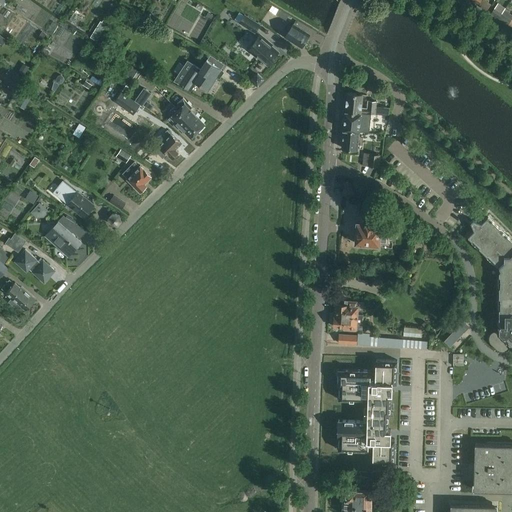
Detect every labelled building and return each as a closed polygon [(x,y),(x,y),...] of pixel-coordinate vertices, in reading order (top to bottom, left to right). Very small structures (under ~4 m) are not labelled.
[(485,0),(482,0),(479,5),(486,11),(491,4),(485,0)] [(499,18),(502,13),(495,8),(491,13),(499,18)] [(286,20),(289,15),(279,10),(276,14),(286,20)] [(511,19),(502,13),(499,18),(508,24),(511,19)] [(255,32),(259,24),(244,14),(239,22),(255,32)] [(90,37),(96,40),(109,21),(104,18),(102,21),(100,20),(90,37)] [(290,29),(285,36),(301,47),(303,45),(304,45),(306,42),(306,41),(310,34),(299,28),(300,26),(295,23),(294,25),(291,24),(288,28),(290,29)] [(260,34),(249,47),(257,54),(256,55),(257,56),(258,55),(268,64),(271,60),(273,60),(275,57),(275,56),(278,52),(271,46),(267,43),(268,42),(260,34)] [(207,60),(201,69),(194,65),(181,85),(188,89),(194,81),(207,90),(216,76),(217,76),(221,69),(213,64),(216,59),(210,55),(207,60)] [(24,75),(28,67),(23,64),(18,72),(24,75)] [(115,102),(133,114),(141,103),(128,95),(132,89),(131,88),(141,72),(131,66),(124,79),(128,82),(126,85),(115,102)] [(10,68),(5,76),(19,85),(24,78),(10,68)] [(257,83),(262,78),(257,74),(253,78),(257,83)] [(137,99),(145,87),(138,82),(129,94),(137,99)] [(145,87),(137,99),(143,104),(145,100),(151,92),(145,87)] [(25,92),(18,104),(24,108),(31,96),(25,92)] [(347,93),(345,111),(361,113),(375,114),(377,101),(368,100),(367,108),(361,107),(363,94),(347,93)] [(178,105),(176,107),(175,108),(198,131),(205,124),(191,109),(192,107),(183,98),(177,103),(178,105)] [(150,111),(154,106),(145,100),(143,104),(142,105),(150,111)] [(170,111),(173,114),(169,119),(174,124),(176,123),(191,138),(198,131),(175,108),(176,107),(174,106),(169,110),(170,111)] [(344,121),(343,129),(359,131),(361,113),(345,111),(344,119),(346,119),(346,121),(344,121)] [(85,127),(80,124),(73,135),(79,137),(85,127)] [(342,144),(341,148),(342,148),(357,149),(359,131),(343,129),(342,137),(344,137),(344,139),(342,139),(342,144)] [(163,157),(167,153),(172,158),(178,152),(175,149),(181,143),(171,134),(167,130),(164,134),(167,138),(155,150),(163,157)] [(126,163),(131,156),(121,149),(116,156),(126,163)] [(379,155),(370,154),(369,165),(378,166),(379,155)] [(35,156),(30,164),(34,167),(39,159),(35,156)] [(140,166),(135,161),(123,173),(128,178),(127,179),(140,192),(146,186),(144,184),(151,176),(140,166)] [(66,202),(82,216),(92,204),(75,190),(76,190),(63,180),(57,187),(61,191),(58,195),(57,196),(66,202)] [(344,195),(353,195),(354,183),(344,183),(344,195)] [(109,201),(121,209),(126,203),(113,195),(109,201)] [(38,217),(48,209),(41,201),(31,210),(38,217)] [(388,243),(389,229),(389,226),(388,224),(381,224),(381,223),(374,223),(374,220),(373,220),(374,211),(358,209),(358,222),(356,221),(355,243),(380,245),(380,244),(386,244),(388,243)] [(107,218),(110,225),(118,227),(123,221),(120,213),(112,212),(107,218)] [(57,222),(58,222),(46,236),(68,256),(81,241),(69,230),(76,223),(63,216),(57,222)] [(499,325),(499,331),(498,330),(497,330),(495,330),(494,331),(493,331),(492,332),(491,333),(490,334),(489,335),(489,336),(489,338),(489,339),(489,341),(490,343),(491,344),(498,351),(499,350),(506,350),(507,351),(511,345),(511,241),(507,236),(505,236),(499,230),(499,228),(492,221),(490,221),(487,218),(488,217),(481,223),(473,220),(471,222),(474,230),(468,236),(468,238),(471,241),(473,241),(479,247),(479,249),(487,256),(488,256),(495,262),(495,264),(498,267),(499,267),(500,269),(499,271),(499,275),(501,276),(501,285),(499,286),(499,297),(501,298),(501,307),(499,308),(499,318),(501,320),(501,324),(499,325)] [(9,237),(5,243),(19,252),(26,241),(15,233),(11,238),(9,237)] [(0,261),(3,264),(10,255),(5,252),(4,252),(0,248),(0,261)] [(43,259),(41,262),(25,249),(15,261),(27,272),(29,269),(45,282),(55,270),(43,259)] [(21,287),(15,282),(14,284),(9,280),(2,288),(6,292),(12,298),(9,302),(14,306),(18,302),(26,309),(35,299),(21,287)] [(334,317),(334,327),(344,327),(347,328),(346,330),(356,331),(357,323),(363,323),(363,314),(357,314),(358,307),(363,307),(363,302),(345,301),(344,306),(337,305),(336,317),(334,317)] [(463,321),(444,341),(450,346),(468,326),(463,321)] [(339,334),(339,343),(357,344),(357,338),(357,335),(339,334)] [(379,339),(378,346),(402,347),(403,340),(379,338),(379,339)] [(464,353),(453,353),(453,366),(464,366),(464,353)] [(338,426),(338,435),(339,435),(339,443),(343,443),(343,450),(368,450),(369,440),(373,440),(373,461),(394,462),(395,439),(391,439),(391,435),(390,434),(390,431),(391,431),(391,429),(388,429),(389,412),(391,412),(391,392),(392,392),(392,391),(391,390),(391,387),(392,387),(392,383),(396,383),(397,360),(376,359),(375,381),(370,381),(371,370),(342,369),(342,376),(338,376),(338,385),(339,385),(339,392),(343,393),(343,399),(368,400),(368,405),(368,416),(368,420),(342,420),(342,426),(338,426)] [(511,444),(475,444),(474,482),(474,489),(511,490),(511,444)] [(378,472),(378,479),(385,479),(385,484),(400,485),(400,473),(378,472)] [(371,511),(372,489),(372,477),(360,477),(360,490),(357,490),(357,489),(346,489),(346,500),(346,511),(371,511)]
